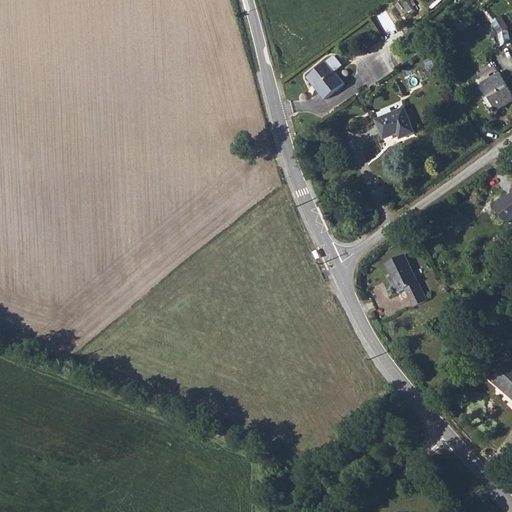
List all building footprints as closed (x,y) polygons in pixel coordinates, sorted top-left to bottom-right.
[(501,31),(501,32),(509,29),(503,16),(497,19),(496,22),(498,27),(501,31)] [(510,44),(511,43),(511,35),(509,29),(501,32),(501,37),(503,45),(510,44)] [(511,54),(511,50),(510,44),(503,45),(506,56),(511,54)] [(329,58),(309,72),(326,94),(345,79),(329,58)] [(486,80),(489,84),(504,105),(511,99),(511,75),(505,66),(486,80)] [(415,129),(403,103),(374,117),(383,137),(397,130),(400,137),(415,129)] [(509,218),(511,215),(511,187),(496,200),(509,218)] [(415,303),(429,297),(408,252),(388,262),(401,290),(407,287),(415,303)] [(511,358),(495,377),(511,393),(511,358)]
